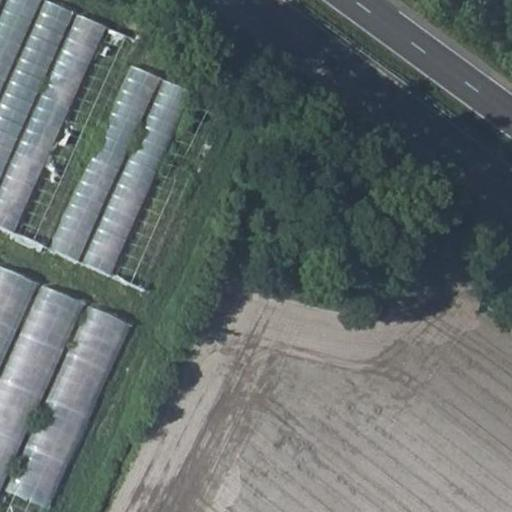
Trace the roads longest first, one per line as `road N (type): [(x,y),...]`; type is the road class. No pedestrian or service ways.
road 1 (trunk): [(253,0),(511,189)]
road 2 (trunk): [(511,116),(353,0)]
